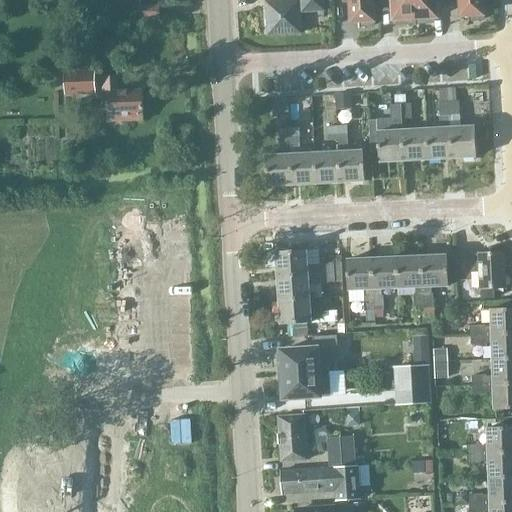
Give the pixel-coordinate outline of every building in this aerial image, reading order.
[(107,0),(108,8),(136,7),(140,6),(139,0),(107,0)] [(300,0),(266,2),(268,36),(302,34),(301,12),(323,11),(322,0),(300,0)] [(350,0),(352,22),(358,22),(359,29),(360,28),(360,27),(374,26),(372,0),(350,0)] [(414,0),(392,0),(394,20),(398,20),(398,25),(415,24),(415,25),(416,25),(414,0)] [(414,0),(416,25),(416,23),(434,23),(433,18),(437,17),(436,0),(414,0)] [(460,0),(461,16),(468,16),(468,22),(470,22),(469,20),(484,20),(483,1),(488,1),(487,0),(460,0)] [(96,72),(65,73),(66,94),(96,93),(96,92),(107,92),(108,122),(144,120),(143,90),(118,91),(118,76),(96,77),(96,72)] [(459,96),(472,96),(472,110),(487,110),(486,74),(458,75),(459,96)] [(338,111),(353,111),(351,81),(336,82),(338,111)] [(440,129),(426,129),(428,160),(452,159),(451,128),(450,116),(449,102),(455,102),(455,89),(439,90),(439,102),(440,129)] [(405,95),(394,96),(394,105),(401,104),(402,119),(412,118),(411,104),(406,104),(405,95)] [(30,111),(8,117),(19,156),(25,154),(29,168),(50,162),(45,143),(61,138),(56,118),(70,114),(66,99),(41,106),(41,103),(29,107),(30,111)] [(455,102),(449,102),(450,116),(459,115),(458,102),(455,102)] [(392,120),(370,120),(371,152),(379,152),(380,162),(404,161),(402,131),(402,119),(401,104),(394,105),(391,105),(392,120)] [(335,126),(326,126),(327,141),(336,140),(335,126)] [(346,126),(335,126),(336,140),(337,140),(338,152),(339,152),(341,182),(365,180),(363,151),(348,152),(346,126)] [(459,128),(451,128),(452,159),(476,157),(475,127),(459,128)] [(298,128),(289,129),(290,144),(299,143),(298,128)] [(279,144),(290,144),(289,129),(278,130),(279,144)] [(404,130),(402,131),(404,161),(428,160),(426,129),(404,130)] [(338,152),(315,154),(316,183),(341,182),(339,152),(338,152)] [(315,154),(290,155),(292,185),(316,183),(315,154)] [(290,155),(266,157),(268,186),(292,185),(290,155)] [(305,250),(275,252),(277,276),(341,272),(340,263),(306,266),(305,250)] [(480,288),(504,287),(503,253),(455,254),(456,280),(470,280),(470,272),(480,271),(480,288)] [(447,285),(446,255),(420,256),(423,309),(433,308),(433,294),(431,294),(431,286),(447,285)] [(423,309),(420,256),(395,258),(397,287),(415,286),(415,294),(413,294),(414,309),(423,309)] [(397,287),(395,258),(370,259),(371,289),(372,310),(374,310),(383,310),(383,296),(381,296),(381,288),(397,287)] [(372,310),(371,289),(370,259),(344,260),(346,290),(365,289),(365,296),(363,296),(364,320),(374,319),(374,310),(372,310)] [(341,272),(277,276),(279,301),(309,299),(322,298),(321,284),(341,283),(341,272)] [(309,299),(279,301),(280,325),(310,323),(337,322),(335,311),(310,312),(309,299)] [(511,333),(511,308),(492,310),(493,327),(483,328),(483,325),(470,326),(470,335),(511,333)] [(511,358),(511,333),(470,335),(470,345),(484,345),(484,343),(493,343),(494,359),(511,358)] [(281,354),(277,354),(278,366),(281,366),(282,374),(282,375),(328,372),(326,348),(337,348),(336,335),(313,337),(313,349),(281,351),(281,354)] [(485,375),(471,376),(472,385),(511,383),(511,358),(494,359),(494,376),(485,376),(485,375)] [(428,366),(394,368),(395,392),(398,391),(398,405),(431,403),(428,366)] [(283,384),(279,384),(280,396),(283,396),(284,399),(329,396),(328,372),(282,375),(283,384)] [(511,407),(511,383),(472,385),(472,396),(487,395),(487,393),(495,393),(496,408),(511,407)] [(354,456),(352,436),(327,438),(326,426),(312,427),(313,443),(306,444),(305,416),(278,418),(280,461),(307,459),(307,453),(315,453),(315,447),(328,446),(329,467),(363,464),(363,457),(354,456)] [(480,443),(467,444),(467,454),(490,453),(511,451),(511,426),(496,427),(495,419),(487,419),(487,428),(489,428),(490,445),(480,445),(480,443)] [(511,451),(490,453),(467,454),(468,463),(481,463),(481,461),(491,461),(492,478),(511,476),(511,451)] [(358,501),(355,467),(323,469),(309,471),(309,470),(281,471),(283,495),(332,492),(333,503),(358,501)] [(492,494),(468,495),(468,504),(493,503),(511,501),(511,476),(492,478),(492,494)] [(511,511),(511,501),(493,503),(468,504),(469,511),(468,511),(483,511),(493,511),(511,511)]
